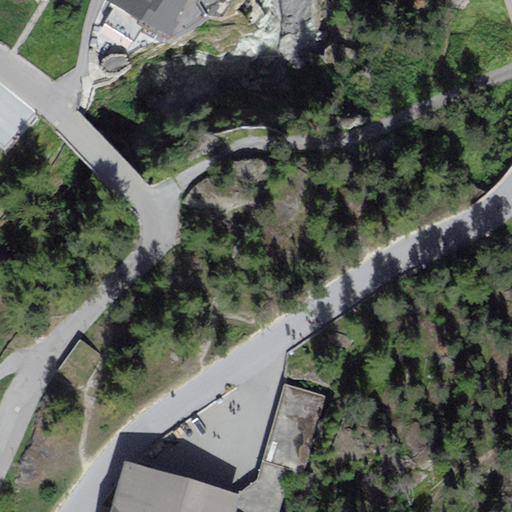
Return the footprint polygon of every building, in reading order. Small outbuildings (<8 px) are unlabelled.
[(95,0),(170,47),(199,0),(95,0)] [(256,48),(262,88),(279,91),(292,89),(299,46),(296,28),(263,22),(290,19),(309,22),(306,0),(288,0),(290,16),(272,12),(262,14),(256,48)] [(36,316),(49,334),(66,322),(53,304),(36,316)] [(76,340),(56,354),(67,369),(87,355),(76,340)] [(237,511),(243,492),(130,458),(121,511),(237,511)]
